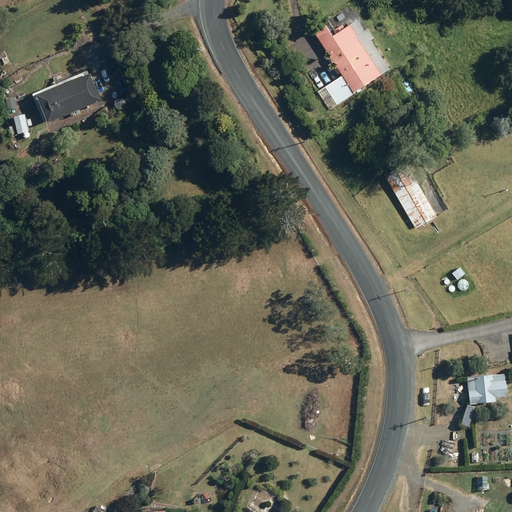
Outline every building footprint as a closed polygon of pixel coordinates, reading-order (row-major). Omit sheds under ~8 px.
[(322,28),(311,35),(339,77),(316,93),(328,111),(352,96),(351,94),(388,70),(368,41),(372,39),(366,29),(361,33),(354,22),(343,29),(340,26),(332,32),(334,34),(328,38),(322,28)] [(97,72),(38,97),(48,121),(53,119),(54,121),(108,98),(97,72)] [(115,98),(117,110),(128,108),(126,97),(115,98)] [(28,113),(17,116),(19,124),(12,126),(14,134),(21,132),(21,133),(32,130),(28,113)] [(403,164),(382,176),(414,230),(435,217),(403,164)] [(504,398),(501,376),(463,378),(466,407),(493,404),(492,399),(504,398)] [(458,446),(450,446),(452,466),(460,466),(458,446)] [(279,511),(290,495),(264,479),(245,510),(249,511),(279,511)]
